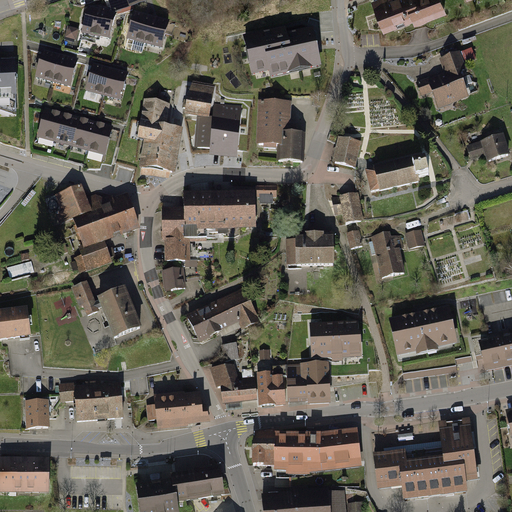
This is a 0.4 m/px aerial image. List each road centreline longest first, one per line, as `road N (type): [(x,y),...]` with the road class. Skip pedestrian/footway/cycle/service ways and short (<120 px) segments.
road 1 (residential): [(341,0),(342,71),(308,170),(190,176),(147,203)]
road 2 (unclassified): [(224,434),(511,389)]
road 3 (residential): [(147,203),(146,255),(158,295),(224,434)]
road 4 (unclassified): [(224,434),(141,449),(0,443)]
road 5 (residential): [(0,158),(147,203)]
